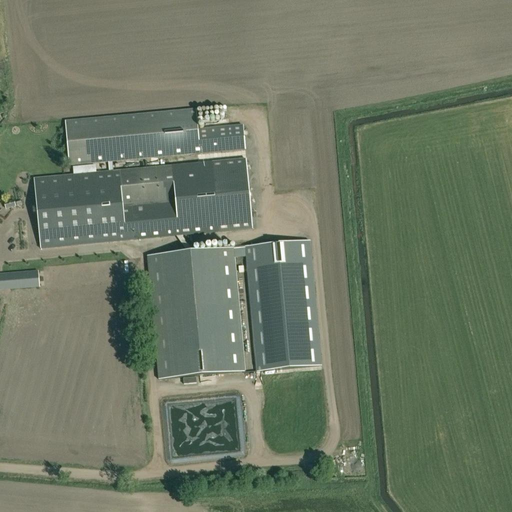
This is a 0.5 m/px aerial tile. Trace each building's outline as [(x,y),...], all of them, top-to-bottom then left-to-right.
[(41,249),(252,229),(245,159),(112,172),(111,161),(245,151),(244,134),(197,138),(195,110),(65,122),(69,166),(107,162),(108,171),(34,179),(41,249)] [(5,209),(15,207),(14,201),(4,203),(5,209)] [(291,245),(245,249),(255,371),(303,367),(291,245)] [(233,249),(147,257),(159,380),(245,372),(233,249)] [(0,290),(39,287),(37,272),(0,274),(0,290)]
